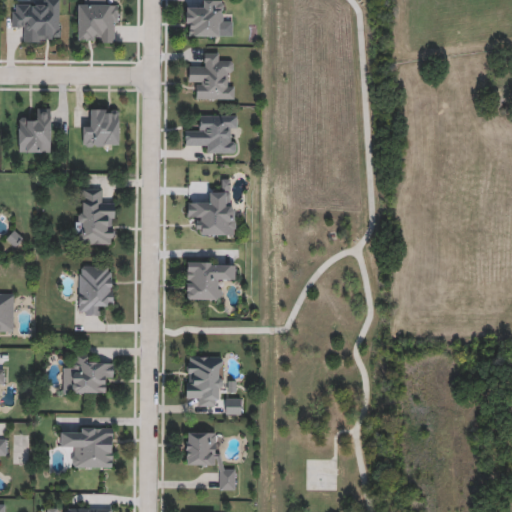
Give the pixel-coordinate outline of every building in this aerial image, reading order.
[(60,0),(59,43),(22,43),(22,31),(12,31),(12,8),(32,8),(32,0),(60,0)] [(78,44),(78,0),(106,0),(106,5),(117,5),(117,44),(78,44)] [(197,1),(226,1),(226,38),(185,38),(185,9),(197,9),(197,1)] [(198,101),(197,83),(188,83),(188,65),(203,65),(203,54),(222,54),(222,63),(233,63),(233,100),(198,101)] [(50,153),(17,153),(17,119),(39,119),(39,109),(50,109),(50,153)] [(82,147),(82,125),(92,125),(92,110),(119,110),(119,147),(82,147)] [(236,154),(206,154),(206,145),(185,145),(185,132),(196,132),(195,116),(236,116),(236,154)] [(76,212),(83,212),(83,189),(103,189),(103,201),(114,201),(114,246),(76,246),(76,212)] [(235,236),(196,236),(196,223),(187,223),(187,203),(207,203),(207,193),(227,193),(227,203),(235,203),(235,236)] [(185,300),(185,263),(235,263),(235,282),(219,282),(219,300),(185,300)] [(78,316),(78,266),(113,266),(112,307),(102,307),(102,317),(78,316)] [(0,294),(13,294),(13,333),(0,333),(0,294)] [(92,364),(113,365),(113,384),(104,383),(103,395),(63,394),(63,365),(73,365),(73,354),(93,354),(92,364)] [(222,357),(222,398),(214,398),(214,407),(196,408),(195,396),(186,396),(186,358),(222,357)] [(225,416),(225,400),(241,400),(241,416),(225,416)] [(112,428),(112,468),(70,468),(70,448),(59,448),(59,428),(112,428)]
